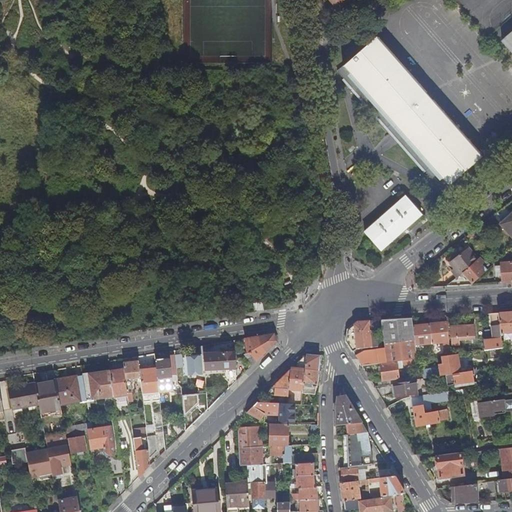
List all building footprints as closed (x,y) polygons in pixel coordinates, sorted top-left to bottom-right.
[(511,32),(502,41),(511,51),(511,32)] [(377,35),(363,48),(356,40),(346,49),(352,57),(337,70),(442,187),(480,154),(377,35)] [(407,193),(365,228),(380,246),(422,211),(407,193)] [(511,213),(501,224),(506,230),(511,224),(511,213)] [(449,261),(458,273),(477,256),(469,247),(449,261)] [(479,258),(477,256),(458,273),(460,275),(479,258)] [(462,273),(472,283),(490,268),(488,266),(483,271),(474,262),(462,273)] [(501,271),(501,275),(502,283),(511,282),(511,262),(501,263),(497,265),(498,271),(501,271)] [(253,305),(254,313),(264,312),(262,304),(253,305)] [(501,334),(511,332),(511,312),(510,313),(498,313),(501,334)] [(497,340),(484,341),(485,350),(502,348),(501,334),(498,313),(490,314),(492,329),(495,329),(497,340)] [(389,320),(378,321),(380,333),(383,333),(385,346),(386,349),(364,351),(355,355),(358,360),(362,367),(380,364),(388,363),(413,360),(418,360),(417,356),(415,345),(413,327),(412,319),(397,319),(397,323),(389,324),(389,320)] [(357,349),(372,347),(369,321),(363,322),(358,322),(348,330),(346,342),(353,352),(357,349)] [(372,347),(378,347),(374,321),(369,321),(372,347)] [(449,342),(447,323),(430,325),(432,343),(449,342)] [(413,327),(415,345),(432,343),(430,325),(413,327)] [(474,326),(450,327),(452,346),(460,345),(459,337),(466,337),(467,340),(475,339),(474,326)] [(245,339),(247,353),(249,352),(256,361),(271,347),(276,341),(274,334),(245,339)] [(235,359),(235,352),(204,354),(205,374),(226,373),(226,379),(229,381),(229,388),(236,381),(235,359)] [(249,352),(247,353),(244,355),(252,365),(256,361),(249,352)] [(303,390),(305,369),(306,353),(277,382),(273,387),(289,389),(303,390)] [(305,369),(319,370),(320,355),(313,354),(306,353),(305,369)] [(182,355),(175,356),(177,369),(184,368),(182,355)] [(203,373),(201,355),(192,355),(192,358),(187,358),(188,374),(203,373)] [(422,371),(422,379),(426,379),(434,377),(446,375),(461,373),(458,355),(441,357),(442,364),(438,365),(439,368),(422,371)] [(172,375),(170,360),(165,361),(165,359),(156,360),(157,369),(159,389),(159,392),(173,391),(172,375)] [(236,381),(245,372),(244,371),(243,359),(235,359),(236,381)] [(388,363),(380,364),(383,381),(399,378),(398,368),(403,367),(403,365),(406,364),(407,365),(413,364),(413,360),(388,363)] [(126,379),(132,379),(141,377),(140,370),(139,361),(123,362),(124,369),(126,379)] [(114,396),(128,394),(126,385),(126,379),(124,369),(110,371),(110,372),(114,396)] [(142,390),(159,389),(157,369),(140,370),(141,377),(142,390)] [(303,390),(303,393),(315,395),(316,385),(317,385),(319,374),(322,374),(322,371),(319,370),(305,369),(303,390)] [(482,373),(482,370),(482,369),(461,373),(446,375),(447,386),(474,381),(480,380),(479,374),(482,373)] [(93,399),(114,396),(110,372),(83,376),(88,402),(94,401),(93,399)] [(81,403),(88,402),(83,376),(56,381),(61,405),(80,402),(81,403)] [(42,418),(63,414),(61,405),(56,381),(56,379),(35,383),(35,384),(39,405),(42,418)] [(411,397),(417,396),(414,380),(393,384),(395,397),(411,395),(411,397)] [(39,405),(35,384),(8,389),(12,410),(39,405)] [(289,389),(273,387),(265,395),(288,396),(289,389)] [(437,403),(436,394),(428,395),(417,396),(411,397),(416,426),(439,422),(439,421),(448,419),(447,410),(432,412),(431,410),(424,411),(423,405),(437,403)] [(337,405),(337,425),(349,425),(362,424),(354,410),(347,399),(345,397),(338,397),(337,405)] [(478,403),(477,398),(470,399),(473,417),(479,415),(480,417),(505,413),(505,409),(511,408),(509,399),(478,403)] [(278,415),(279,403),(258,402),(253,406),(247,413),(261,420),(264,416),(264,414),(278,415)] [(295,424),(296,404),(287,403),(279,403),(279,415),(279,424),(289,424),(295,424)] [(87,423),(79,425),(80,431),(87,430),(87,431),(88,431),(88,430),(87,423)] [(269,424),(269,445),(271,445),(271,455),(285,455),(286,455),(286,446),(289,446),(289,424),(279,424),(269,424)] [(362,424),(349,425),(350,435),(367,433),(365,429),(362,424)] [(66,434),(80,431),(79,425),(65,427),(66,433),(66,434)] [(111,426),(92,429),(88,430),(88,431),(91,449),(104,447),(104,452),(111,457),(116,450),(115,450),(111,426)] [(247,465),(262,464),(261,427),(239,428),(240,465),(247,465)] [(45,437),(44,430),(37,431),(38,440),(46,439),(45,437)] [(53,441),(67,438),(66,434),(66,433),(45,437),(46,439),(47,444),(53,442),(53,441)] [(147,433),(137,434),(137,438),(141,437),(143,450),(149,449),(147,436),(147,433)] [(342,436),(344,468),(363,466),(370,465),(372,465),(367,433),(350,435),(342,436)] [(137,438),(137,434),(133,434),(139,477),(145,470),(150,466),(150,458),(149,449),(143,450),(141,437),(137,438)] [(156,435),(147,436),(149,449),(150,458),(157,450),(156,435)] [(84,436),(69,438),(72,453),(78,452),(78,455),(83,455),(83,452),(87,451),(84,436)] [(68,446),(48,450),(51,467),(52,471),(53,475),(63,473),(61,465),(72,463),(68,446)] [(511,479),(511,447),(500,449),(504,480),(511,479)] [(296,463),(313,462),(318,462),(318,454),(292,455),(293,463),(296,463)] [(464,476),(462,454),(437,457),(437,458),(436,459),(436,464),(438,464),(440,479),(464,476)] [(292,455),(286,455),(285,455),(285,464),(290,464),(293,463),(292,455)] [(124,475),(122,458),(108,460),(110,473),(108,473),(108,477),(124,475)] [(296,473),(294,473),(294,475),(297,475),(314,475),(316,475),(316,472),(314,472),(313,462),(296,463),(296,473)] [(262,464),(247,465),(248,480),(248,483),(253,483),(266,483),(265,465),(265,464),(262,464)] [(359,481),(358,471),(357,468),(342,470),(342,468),(339,469),(341,483),(357,481),(359,481)] [(297,480),(294,480),(295,488),(299,487),(317,487),(317,484),(314,484),(314,475),(297,475),(297,480)] [(380,481),(381,492),(382,496),(395,495),(403,493),(405,493),(400,486),(395,477),(368,480),(368,483),(380,481)] [(511,479),(504,480),(498,481),(500,492),(511,490),(511,479)] [(237,483),(226,484),(227,511),(249,511),(248,483),(248,480),(237,481),(237,483)] [(370,498),(370,494),(368,483),(368,480),(360,481),(360,485),(366,485),(367,495),(363,496),(363,499),(370,498)] [(358,499),(360,499),(357,481),(341,483),(343,492),(344,501),(358,499)] [(489,494),(496,493),(494,481),(487,482),(489,494)] [(266,483),(253,483),(253,502),(265,502),(265,498),(274,498),(274,483),(266,483)] [(478,502),(477,484),(451,487),(451,495),(455,494),(456,503),(478,502)] [(317,499),(319,499),(319,496),(317,496),(317,487),(299,487),(300,493),(293,494),(293,499),(317,499)] [(193,511),(221,511),(220,492),(209,493),(209,495),(193,496),(193,511)] [(406,511),(403,493),(395,495),(398,511),(406,511)] [(75,497),(58,500),(60,511),(80,511),(78,496),(75,497)] [(344,501),(345,510),(360,508),(360,511),(381,511),(392,511),(390,497),(359,502),(358,499),(344,501)] [(296,500),(296,511),(318,510),(317,499),(293,499),(293,500),(296,500)] [(287,503),(277,503),(277,511),(290,511),(291,511),(290,500),(287,500),(287,503)]
